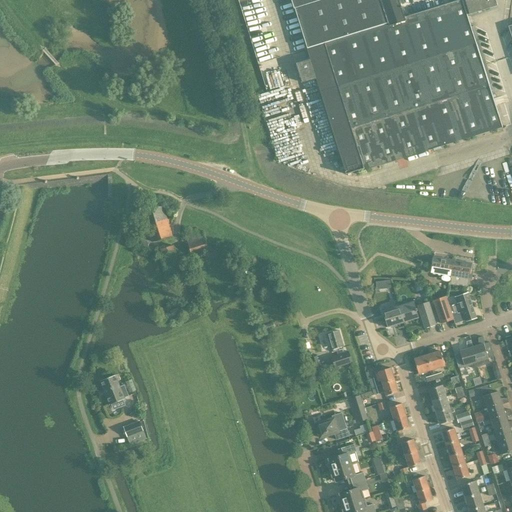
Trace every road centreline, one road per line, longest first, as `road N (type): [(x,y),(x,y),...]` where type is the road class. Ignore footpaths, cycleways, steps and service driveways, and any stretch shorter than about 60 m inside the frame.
road 1 (tertiary): [(334,212),(187,165),(122,155)]
road 2 (track): [(206,0),(256,189)]
road 3 (residential): [(395,353),(446,511)]
road 4 (unclassified): [(395,353),(380,351),(371,334),(334,212)]
road 5 (tertiary): [(364,217),(511,232)]
road 6 (tertiary): [(0,165),(122,155)]
